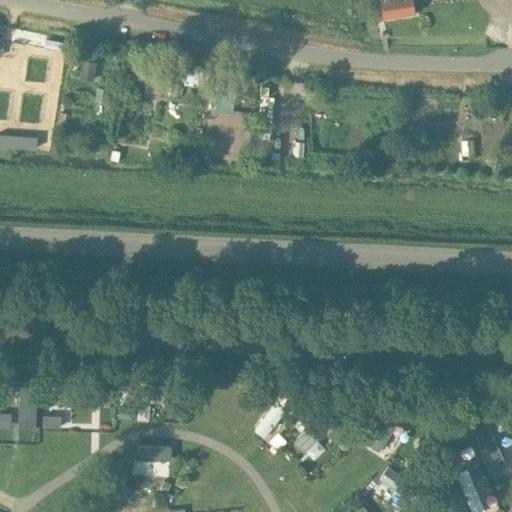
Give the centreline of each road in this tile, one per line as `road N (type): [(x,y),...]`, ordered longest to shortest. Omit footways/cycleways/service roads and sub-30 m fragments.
road 1 (secondary): [(511,263),(0,237)]
road 2 (unclassified): [(511,62),(348,61),(15,0)]
